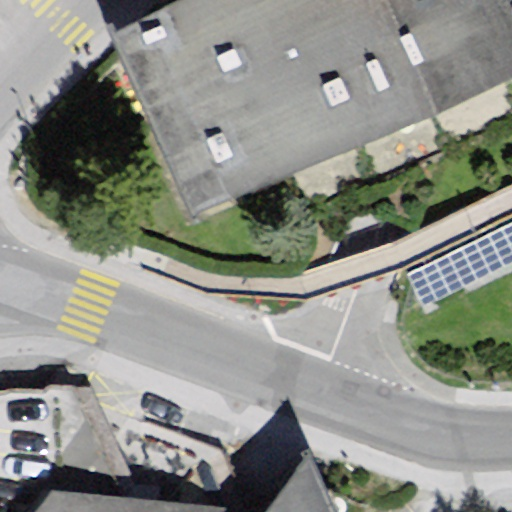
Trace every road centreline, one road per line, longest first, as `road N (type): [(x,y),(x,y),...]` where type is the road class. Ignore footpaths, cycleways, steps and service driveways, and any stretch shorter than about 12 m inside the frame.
road 1 (tertiary): [(0,281),(396,423),(511,440)]
road 2 (residential): [(0,103),(71,0)]
